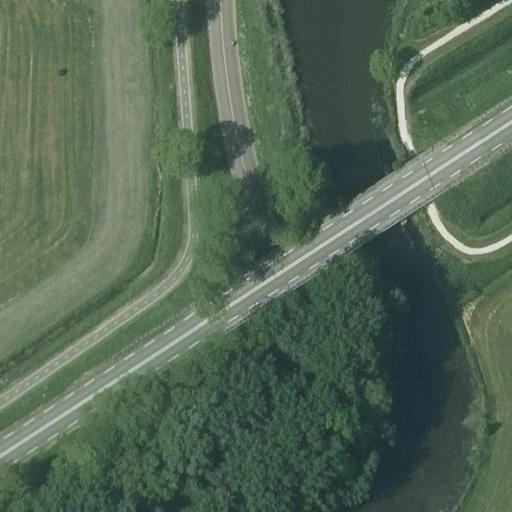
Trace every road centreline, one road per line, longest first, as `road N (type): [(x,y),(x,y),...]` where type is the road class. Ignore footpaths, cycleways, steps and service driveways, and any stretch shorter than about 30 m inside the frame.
road 1 (primary): [(0,447),(511,113)]
road 2 (tertiary): [(173,511),(270,445),(300,379),(296,323),(241,159),(219,0)]
